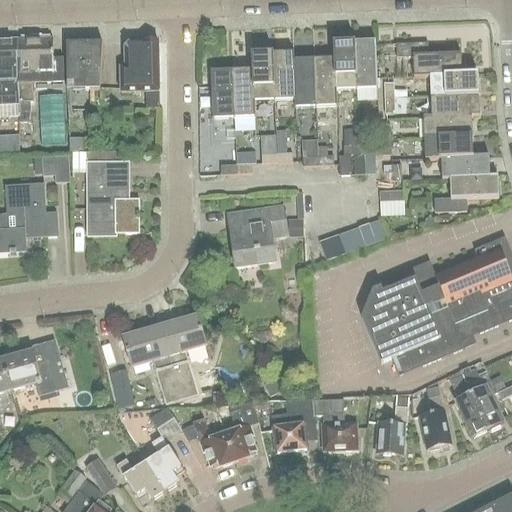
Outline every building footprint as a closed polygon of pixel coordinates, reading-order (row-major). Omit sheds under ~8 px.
[(19,86),(33,86),(64,85),(63,60),(53,60),(53,40),(18,42),(19,86)] [(18,42),(0,42),(0,107),(19,107),(19,105),(19,87),(19,86),(18,42)] [(143,45),(129,45),(125,49),(125,70),(120,70),(120,95),(145,95),(146,111),(159,111),(158,44),(143,44),(143,45)] [(357,92),(354,44),(333,45),(334,61),(336,93),(357,92)] [(375,44),(354,44),(357,92),(377,92),(375,44)] [(414,80),(430,80),(430,79),(462,78),(462,77),(461,57),(428,58),(428,45),(396,47),(396,61),(413,60),(414,80)] [(84,93),(84,46),(67,46),(67,93),(84,93)] [(101,46),(84,46),(84,93),(101,93),(101,46)] [(275,104),(294,103),(295,103),(293,63),(294,63),(294,55),(273,56),(275,104)] [(254,104),(275,104),(273,56),(251,56),(252,73),(253,73),(254,104)] [(337,109),(336,93),(334,61),(315,62),(316,110),(337,109)] [(294,111),(316,110),(315,62),(294,63),(293,63),(295,103),(294,103),(294,111)] [(213,122),(234,121),(232,73),(211,74),(213,122)] [(232,73),(234,121),(255,120),(254,104),(253,73),(252,73),(232,73)] [(430,79),(430,80),(430,101),(478,99),(478,77),(462,77),(462,78),(430,79)] [(33,105),(33,86),(19,86),(19,87),(19,105),(29,105),(33,105)] [(394,86),(387,86),(384,86),(385,117),(395,116),(394,86)] [(479,119),(478,99),(430,101),(431,120),(471,119),(479,119)] [(29,105),(19,105),(19,107),(20,126),(30,125),(29,105)] [(431,120),(423,120),(424,141),(472,140),(471,119),(431,120)] [(380,128),(381,143),(390,143),(390,127),(380,128)] [(0,138),(0,158),(20,158),(19,138),(0,138)] [(473,160),(473,159),(472,140),(424,141),(425,162),(441,162),(441,161),(473,160)] [(91,141),(69,141),(69,154),(78,154),(91,141)] [(391,158),(390,143),(381,143),(381,158),(391,158)] [(343,149),(343,158),(338,159),(339,178),(354,178),(354,158),(360,158),(359,148),(343,149)] [(374,148),(359,148),(360,158),(354,158),(354,178),(365,177),(364,158),(374,157),(374,148)] [(327,149),(317,150),(317,160),(327,159),(327,149)] [(86,155),(72,155),(72,175),(86,175),(86,155)] [(278,166),(277,156),(261,157),(261,167),(278,166)] [(277,156),(278,166),(292,165),(292,156),(277,156)] [(334,168),(333,159),(327,159),(317,160),(318,169),(334,168)] [(442,182),(450,182),(450,181),(490,180),(490,179),(489,159),(473,159),(473,160),(441,161),(441,162),(442,182)] [(54,160),(41,161),(43,180),(55,179),(54,160)] [(318,169),(317,160),(302,160),(303,169),(318,169)] [(87,165),(88,233),(89,233),(89,226),(115,226),(115,237),(139,237),(139,203),(129,203),(129,192),(124,192),(124,166),(127,166),(127,165),(87,165)] [(251,167),(236,168),(236,177),(252,177),(251,167)] [(236,177),(236,168),(220,168),(221,178),(236,177)] [(379,195),(400,194),(402,194),(401,168),(391,168),(392,175),(392,183),(379,184),(379,195)] [(498,179),(490,179),(490,180),(450,181),(450,182),(450,201),(434,202),(434,216),(467,215),(466,202),(498,201),(498,179)] [(0,218),(0,256),(26,255),(25,241),(58,240),(57,216),(46,216),(44,187),(5,189),(6,217),(2,217),(0,218)] [(379,218),(383,218),(403,217),(403,202),(400,202),(378,203),(379,218)] [(287,240),(283,210),(249,215),(251,229),(230,232),(236,271),(275,265),(272,242),(287,240)] [(303,239),(302,211),(298,212),(298,222),(289,222),(289,240),(303,239)] [(326,241),(332,258),(390,239),(384,222),(326,241)] [(511,257),(504,240),(474,253),(476,259),(475,259),(476,262),(467,265),(466,263),(465,264),(466,266),(456,270),(455,267),(454,268),(455,271),(446,274),(445,272),(443,273),(444,275),(436,279),(435,276),(434,276),(429,264),(377,286),(379,290),(372,293),(362,321),(364,327),(381,366),(391,362),(392,362),(396,360),(403,377),(465,351),(462,344),(511,322),(511,257)] [(197,318),(159,329),(181,403),(198,398),(185,356),(206,349),(197,318)] [(132,371),(153,365),(165,408),(181,403),(159,329),(123,340),(132,371)] [(18,359),(2,364),(10,394),(36,387),(40,398),(55,394),(47,365),(36,368),(31,350),(17,354),(18,359)] [(0,396),(10,394),(2,364),(0,364),(0,396)] [(126,372),(109,376),(114,393),(130,388),(126,372)] [(499,378),(491,382),(497,393),(505,389),(499,378)] [(487,434),(465,387),(462,379),(449,385),(459,404),(456,405),(473,441),(487,434)] [(277,381),(264,387),(271,400),(283,393),(277,381)] [(478,381),(465,387),(487,434),(488,436),(503,428),(501,426),(503,425),(486,391),(483,392),(478,381)] [(440,399),(438,390),(426,392),(431,417),(419,420),(426,453),(429,452),(429,454),(440,452),(440,450),(452,447),(444,414),(441,399),(440,399)] [(224,395),(213,395),(213,404),(223,404),(224,395)] [(396,399),(394,427),(378,426),(376,457),(402,459),(405,429),(407,429),(409,400),(396,399)] [(315,426),(315,419),(314,404),(314,403),(296,404),(297,415),(281,417),(271,419),(276,456),(279,456),(284,457),(287,455),(297,454),(301,455),(303,453),(308,452),(304,427),(315,426)] [(343,403),(314,404),(315,419),(323,419),(323,428),(324,453),(357,452),(356,427),(344,427),(343,403)] [(237,433),(225,438),(234,465),(249,460),(248,456),(256,454),(251,440),(253,439),(249,428),(257,426),(250,405),(239,409),(240,412),(231,416),(237,433)] [(168,413),(151,424),(161,440),(164,444),(181,433),(168,413)] [(54,426),(58,433),(66,428),(62,421),(54,426)] [(234,465),(225,438),(211,442),(204,422),(194,426),(194,427),(198,439),(204,456),(206,455),(210,469),(218,467),(220,470),(234,465)] [(194,427),(181,431),(187,443),(198,439),(194,427)] [(159,457),(146,465),(165,496),(179,486),(175,480),(184,475),(169,451),(168,451),(164,444),(161,440),(152,447),(159,457)] [(17,456),(12,464),(22,470),(27,463),(17,456)] [(96,463),(85,472),(104,497),(105,496),(115,488),(96,463)] [(139,504),(147,498),(151,504),(165,496),(146,465),(133,474),(126,463),(117,469),(124,479),(123,480),(139,504)] [(75,472),(67,483),(78,492),(87,481),(75,472)] [(109,511),(99,504),(104,497),(86,484),(77,496),(65,511),(109,511)] [(490,509),(491,511),(511,511),(511,495),(511,496),(511,497),(511,499),(492,510),(491,509),(490,509)]
